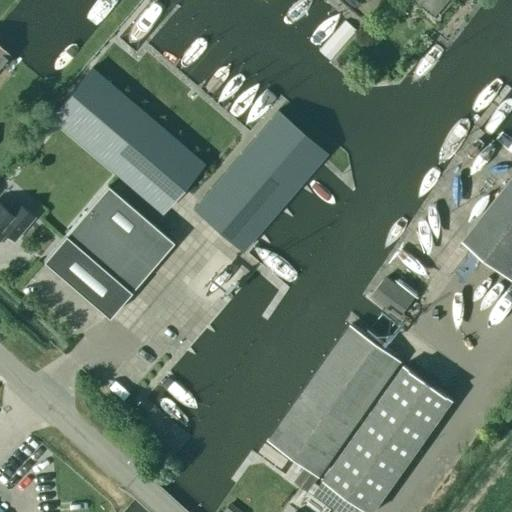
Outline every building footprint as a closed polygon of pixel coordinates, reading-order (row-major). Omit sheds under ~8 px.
[(0,46),(0,63),(8,54),(0,46)] [(203,162),(91,67),(49,117),(161,212),(203,162)] [(241,250),(325,152),(276,110),(192,207),(241,250)] [(511,176),(511,177),(462,240),(511,278),(511,176)] [(107,185),(40,262),(105,318),(171,242),(107,185)] [(16,236),(33,216),(21,206),(13,215),(0,204),(0,236),(7,228),(16,236)] [(414,297),(385,275),(370,295),(399,317),(414,297)] [(318,475),(400,360),(349,324),(268,439),(318,475)] [(371,511),(452,398),(404,363),(323,478),(370,511),(371,511)] [(315,476),(303,467),(295,480),(306,488),(315,476)]
